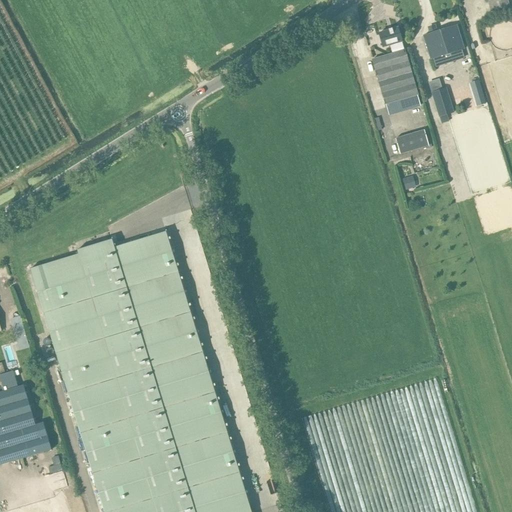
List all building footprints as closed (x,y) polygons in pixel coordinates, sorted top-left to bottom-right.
[(483,0),(484,3),(487,2),(490,11),(510,5),(508,0),(483,0)] [(457,25),(423,36),(430,59),(464,49),(457,25)] [(392,53),(371,59),(385,105),(386,104),(389,115),(414,107),(419,106),(421,106),(418,95),(405,49),(401,50),(398,43),(402,42),(398,28),(392,30),(392,29),(391,29),(392,30),(389,30),(388,30),(389,31),(379,34),(383,47),(390,45),(392,53)] [(446,88),(431,93),(439,118),(454,113),(446,88)] [(392,139),(398,155),(427,145),(421,129),(392,139)] [(405,189),(415,186),(412,176),(402,179),(405,189)] [(251,511),(202,351),(166,231),(114,247),(112,239),(77,249),(78,253),(30,268),(104,511),(251,511)] [(50,339),(49,338),(48,338),(47,338),(46,338),(45,339),(44,339),(44,340),(43,341),(43,342),(43,343),(43,344),(44,344),(44,345),(45,345),(45,346),(46,346),(47,346),(48,346),(49,346),(50,345),(51,345),(51,344),(51,343),(52,342),(51,341),(51,340),(51,339),(50,339)] [(18,387),(13,371),(0,374),(0,380),(3,392),(13,389),(18,387)] [(35,425),(24,385),(18,387),(13,389),(3,392),(0,392),(0,465),(51,450),(43,423),(35,425)]
